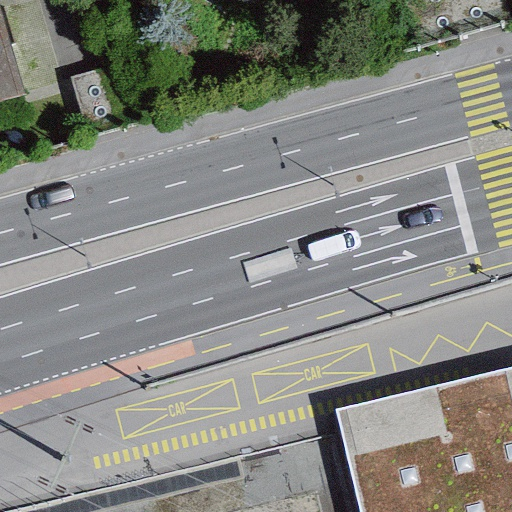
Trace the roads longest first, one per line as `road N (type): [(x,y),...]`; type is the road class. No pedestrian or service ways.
road 1 (primary): [(0,342),(511,196)]
road 2 (primary): [(511,92),(0,232)]
